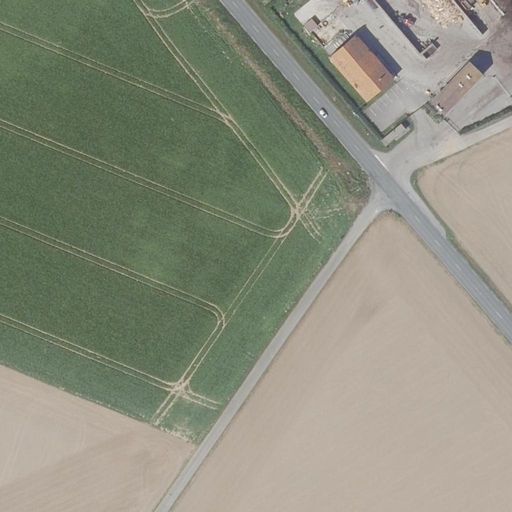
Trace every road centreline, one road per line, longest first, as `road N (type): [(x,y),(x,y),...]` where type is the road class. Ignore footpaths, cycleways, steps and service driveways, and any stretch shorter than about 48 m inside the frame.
road 1 (unclassified): [(170,511),(391,186)]
road 2 (track): [(206,0),(217,24),(336,160),(378,171)]
road 3 (primary): [(391,186),(232,0)]
road 4 (primary): [(511,328),(391,186)]
road 5 (track): [(391,186),(511,128)]
